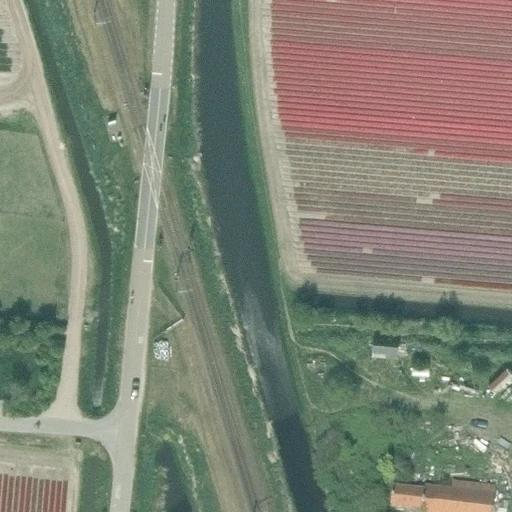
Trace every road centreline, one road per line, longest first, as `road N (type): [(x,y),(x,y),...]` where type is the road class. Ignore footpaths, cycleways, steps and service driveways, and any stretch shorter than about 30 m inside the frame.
road 1 (unclassified): [(118,511),(166,0)]
road 2 (track): [(63,429),(76,239),(10,0)]
road 3 (track): [(140,298),(183,341),(236,511)]
road 4 (track): [(0,454),(73,462),(68,511)]
